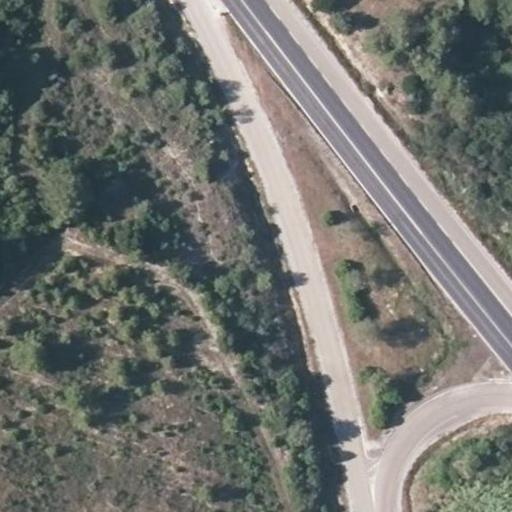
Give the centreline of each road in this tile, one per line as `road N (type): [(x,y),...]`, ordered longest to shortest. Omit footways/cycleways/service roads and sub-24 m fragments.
road 1 (secondary): [(193,0),(303,260),(363,511)]
road 2 (primary): [(242,0),(511,344)]
road 3 (secondary): [(511,302),(272,0)]
road 4 (secondary): [(385,511),(390,462),(409,429),(469,399),(511,396)]
